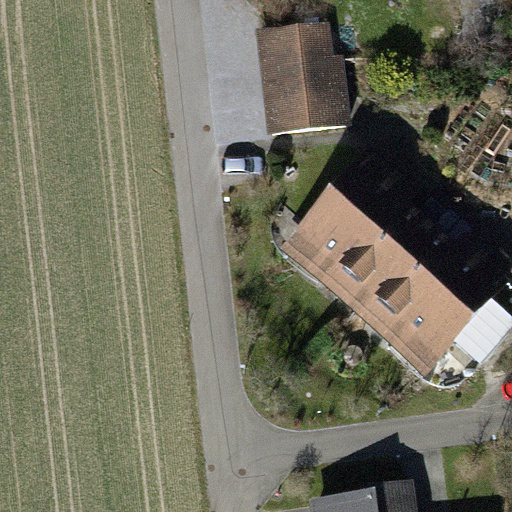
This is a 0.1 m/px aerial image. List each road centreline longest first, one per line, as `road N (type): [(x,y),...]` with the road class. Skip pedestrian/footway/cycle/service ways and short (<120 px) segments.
road 1 (residential): [(233,452),(179,0)]
road 2 (residential): [(233,452),(511,420)]
